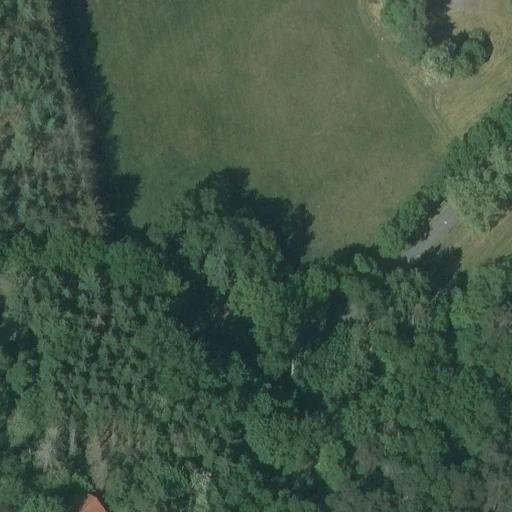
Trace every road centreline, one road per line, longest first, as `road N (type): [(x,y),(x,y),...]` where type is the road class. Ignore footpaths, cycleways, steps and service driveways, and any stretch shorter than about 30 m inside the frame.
road 1 (unclassified): [(299,333),(225,329),(72,292),(0,291)]
road 2 (unclassified): [(299,333),(395,273),(511,158)]
